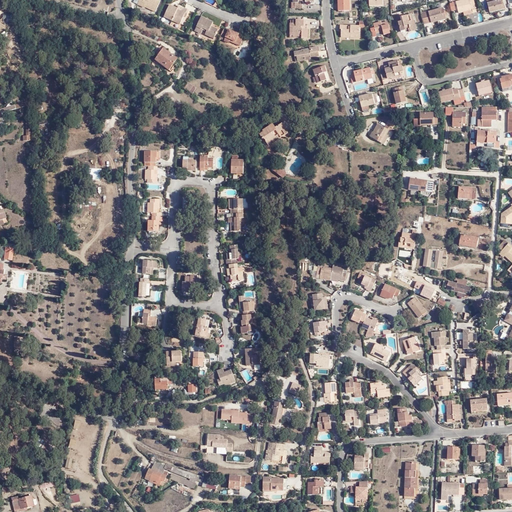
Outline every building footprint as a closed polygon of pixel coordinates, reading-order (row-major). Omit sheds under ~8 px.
[(159,0),(137,0),(137,3),(144,6),(144,5),(155,10),(159,0)] [(293,0),(293,4),(292,3),(291,10),(296,10),(303,11),(303,6),(299,6),(299,2),(306,2),(306,4),(311,4),(310,0),(293,0)] [(347,0),(337,0),(338,13),(348,12),(347,0)] [(367,0),(369,9),(382,7),(385,6),(385,1),(382,1),(381,0),(367,0)] [(493,0),(488,2),(489,5),(491,15),(506,11),(503,1),(497,3),(496,0),(493,0)] [(472,8),(470,1),(457,3),(459,14),(473,12),(474,16),(478,15),(476,7),(472,8)] [(182,9),(176,6),(169,3),(164,14),(180,22),(185,14),(187,15),(190,9),(184,6),(183,8),(182,9)] [(444,11),(424,15),(427,25),(431,24),(431,25),(446,21),(444,11)] [(391,17),(393,26),(399,24),(401,33),(404,32),(405,32),(404,28),(408,27),(409,31),(408,31),(408,32),(409,34),(416,32),(412,15),(402,18),(398,14),(391,16),(391,17)] [(206,33),(214,38),(218,29),(212,25),(212,24),(213,21),(202,15),(195,29),(201,32),(204,27),(207,28),(208,29),(206,33)] [(304,23),(290,23),(289,40),(301,41),(307,41),(307,32),(305,32),(305,28),(304,28),(304,23)] [(370,31),(372,39),(376,38),(376,35),(382,33),(383,36),(390,35),(387,26),(386,23),(381,24),(380,23),(372,25),(374,30),(370,31)] [(223,28),(221,35),(225,37),(224,41),(228,43),(229,42),(240,47),(242,42),(241,41),(243,36),(229,29),(228,31),(223,28)] [(360,30),(341,29),(341,33),(342,34),(342,39),(351,39),(351,42),(358,42),(360,43),(361,35),(360,35),(360,30)] [(165,67),(168,70),(172,64),(177,58),(163,48),(155,59),(165,67)] [(317,58),(317,55),(318,55),(318,54),(317,50),(308,51),(308,52),(293,54),(294,58),(295,58),(296,64),(303,63),(302,57),(308,56),(308,59),(309,60),(317,58)] [(317,58),(318,58),(318,61),(326,60),(325,52),(318,54),(318,55),(317,55),(317,58)] [(384,70),(379,71),(382,81),(387,80),(394,78),(394,75),(400,74),(403,73),(401,67),(400,62),(397,63),(397,62),(388,65),(389,66),(384,68),(384,70)] [(316,84),(316,85),(325,83),(323,76),(326,75),(324,69),(313,72),(314,79),(312,79),(313,83),(312,83),(313,85),(314,85),(316,84)] [(357,83),(358,84),(373,80),(373,77),(372,73),(371,70),(354,74),(355,76),(350,77),(351,85),(357,83)] [(511,87),(511,76),(500,80),(500,83),(502,90),(511,87)] [(180,86),(191,92),(194,85),(183,80),(180,86)] [(475,87),(475,88),(478,98),(493,94),(490,85),(490,83),(485,85),(485,86),(483,86),(482,85),(475,87)] [(395,95),(398,106),(407,103),(404,88),(396,90),(397,94),(395,95)] [(455,102),(460,101),(460,99),(458,91),(453,92),(452,91),(439,94),(441,104),(453,101),(454,101),(455,102)] [(374,105),(372,96),(359,99),(361,110),(368,108),(374,106),(374,105)] [(121,105),(123,106),(125,107),(127,107),(129,100),(125,99),(121,98),(120,101),(121,101),(121,105)] [(29,107),(35,105),(35,101),(0,111),(0,123),(2,123),(1,119),(6,118),(5,114),(29,107)] [(500,120),(500,108),(485,109),(485,121),(495,121),(500,120)] [(434,127),(434,115),(420,116),(415,116),(416,122),(414,122),(414,130),(421,130),(421,128),(427,128),(427,125),(429,125),(429,128),(434,127)] [(466,115),(453,115),(453,129),(463,129),(463,126),(466,126),(466,115)] [(263,140),(267,145),(275,140),(274,139),(278,136),(280,139),(287,135),(281,125),(275,129),(271,124),(263,130),(263,132),(258,135),(262,140),(263,140)] [(372,140),(382,146),(387,137),(389,132),(385,130),(378,126),(373,135),(374,136),(372,140)] [(495,149),(495,143),(497,134),(478,132),(477,147),(495,149)] [(268,147),(280,139),(278,136),(274,139),(275,140),(267,145),(268,147)] [(151,165),(155,165),(155,157),(156,157),(156,150),(144,150),(144,165),(151,165)] [(207,155),(199,154),(199,157),(199,166),(199,169),(203,169),(203,167),(203,163),(206,163),(207,166),(212,166),(213,157),(207,157),(207,155)] [(199,166),(199,157),(195,157),(195,159),(183,159),(182,166),(186,167),(186,169),(195,169),(195,166),(199,166)] [(230,158),(230,171),(242,172),(242,158),(236,158),(230,158)] [(155,165),(151,165),(150,168),(146,168),(146,178),(148,178),(148,181),(157,181),(158,175),(155,175),(155,172),(156,172),(155,169),(157,169),(158,165),(155,165)] [(273,170),(272,171),(281,178),(282,177),(283,178),(287,174),(276,165),(272,170),(273,170)] [(425,183),(409,182),(408,192),(416,193),(416,194),(424,195),(424,194),(431,195),(432,185),(425,184),(425,183)] [(471,193),(471,189),(458,187),(458,197),(466,198),(466,199),(472,199),(472,198),(476,199),(476,193),(471,193)] [(154,211),(154,215),(161,215),(161,211),(157,210),(157,207),(157,205),(159,205),(159,198),(151,198),(151,201),(148,201),(148,211),(154,211)] [(250,212),(249,208),(248,208),(248,198),(243,198),(234,198),(234,202),(232,202),(233,208),(233,213),(250,212)] [(511,209),(503,217),(503,226),(511,227),(511,225),(511,209)] [(250,212),(233,213),(231,213),(232,217),(229,217),(229,221),(232,221),(233,230),(242,230),(241,221),(240,220),(240,217),(244,217),(250,217),(250,212)] [(161,215),(154,215),(152,215),(152,219),(148,219),(148,229),(158,230),(159,219),(162,219),(162,216),(161,215)] [(397,247),(402,248),(402,246),(413,247),(415,231),(411,230),(410,234),(401,233),(401,238),(399,238),(399,243),(398,243),(397,247)] [(478,237),(463,234),(460,245),(469,246),(469,247),(476,248),(478,237)] [(498,249),(501,253),(508,245),(505,242),(498,249)] [(229,264),(233,263),(233,258),(239,258),(239,253),(238,254),(238,249),(237,244),(231,244),(232,252),(226,252),(227,258),(226,258),(226,264),(229,264)] [(511,251),(511,250),(511,249),(508,245),(501,253),(499,256),(502,259),(504,258),(511,265),(511,251)] [(432,252),(425,251),(423,268),(440,271),(443,254),(436,252),(434,264),(431,264),(432,252)] [(153,266),(157,266),(157,264),(158,263),(157,263),(157,262),(157,261),(156,260),(155,260),(155,259),(154,259),(143,259),(142,272),(150,272),(150,269),(150,266),(153,266)] [(237,267),(237,263),(236,263),(233,263),(229,264),(229,267),(227,268),(228,274),(230,274),(231,277),(238,277),(238,279),(243,279),(243,270),(238,271),(237,267)] [(319,278),(330,280),(331,278),(332,268),(323,267),(323,268),(321,268),(320,271),(317,271),(316,277),(319,278)] [(333,267),(332,268),(331,278),(338,279),(345,280),(347,269),(333,267)] [(183,284),(183,290),(197,290),(197,274),(191,274),(191,275),(185,275),(185,281),(185,285),(183,284)] [(366,288),(365,290),(370,292),(374,281),(361,275),(359,279),(362,280),(360,285),(364,287),(366,288)] [(149,282),(150,278),(141,277),(141,282),(140,282),(139,295),(146,296),(147,282),(149,282)] [(464,290),(466,286),(467,281),(458,278),(457,284),(458,284),(457,288),(464,290)] [(458,284),(457,284),(448,281),(446,289),(456,291),(457,288),(458,284)] [(386,298),(392,298),(393,295),(396,296),(398,295),(400,291),(384,284),(379,295),(386,298)] [(432,296),(434,292),(435,291),(425,285),(419,295),(429,300),(431,298),(432,296)] [(471,287),(466,286),(464,290),(457,288),(456,291),(457,292),(456,295),(463,297),(464,293),(468,295),(471,287)] [(322,304),(321,297),(321,293),(312,294),(314,310),(327,308),(326,303),(322,304)] [(444,301),(439,298),(436,303),(437,304),(442,306),(442,305),(444,301)] [(407,305),(419,319),(423,316),(424,316),(428,314),(427,313),(418,301),(417,302),(414,299),(407,305)] [(243,315),(243,316),(250,315),(250,314),(251,314),(250,310),(254,309),(253,301),(243,302),(244,311),(243,311),(244,314),(243,315)] [(150,310),(143,309),(142,317),(138,316),(137,322),(146,324),(146,325),(155,326),(156,317),(149,316),(149,314),(150,314),(150,310)] [(359,320),(362,322),(363,322),(365,317),(366,314),(362,313),(361,314),(358,312),(358,311),(355,309),(350,319),(358,323),(359,320)] [(250,320),(250,315),(243,316),(243,320),(242,320),(242,326),(240,327),(241,333),(247,332),(247,331),(251,331),(250,320)] [(203,327),(205,318),(199,317),(198,326),(197,334),(208,336),(209,331),(209,328),(206,327),(203,327)] [(362,322),(360,327),(366,330),(367,329),(372,331),(377,321),(372,318),(371,320),(365,317),(363,322),(362,322)] [(314,334),(319,333),(321,333),(321,336),(328,335),(326,321),(312,323),(314,334)] [(466,341),(466,345),(466,349),(476,350),(476,347),(476,342),(476,333),(473,333),(473,330),(466,330),(466,341)] [(435,359),(435,365),(446,364),(445,360),(447,360),(446,336),(448,336),(448,331),(438,331),(438,337),(436,337),(437,346),(438,346),(439,349),(435,350),(435,359)] [(20,345),(19,338),(23,338),(23,336),(14,336),(14,350),(21,350),(21,345),(20,345)] [(402,342),(407,356),(420,351),(417,343),(415,343),(413,338),(402,342)] [(374,344),(371,349),(373,350),(371,355),(385,362),(389,354),(382,350),(382,348),(374,344)] [(249,354),(250,364),(261,363),(260,347),(246,348),(246,354),(249,354)] [(167,351),(167,362),(173,362),(173,361),(176,361),(182,361),(182,351),(167,351)] [(194,351),(194,357),(194,358),(194,362),(194,365),(203,365),(203,361),(211,361),(211,357),(204,357),(204,351),(194,351)] [(484,360),(484,355),(476,354),(476,359),(470,359),(470,369),(468,369),(468,376),(478,376),(479,360),(484,360)] [(326,360),(326,356),(310,355),(309,364),(315,365),(315,367),(328,368),(328,360),(326,360)] [(489,370),(489,372),(495,372),(495,371),(499,371),(500,359),(496,359),(496,356),(489,356),(489,363),(484,362),(484,367),(487,368),(487,370),(489,370)] [(405,379),(412,388),(416,384),(415,383),(420,379),(416,375),(418,373),(414,369),(414,368),(413,368),(412,368),(411,368),(411,369),(403,376),(405,379)] [(217,381),(219,386),(225,384),(226,386),(236,382),(231,370),(224,373),(223,369),(217,372),(220,380),(217,381)] [(417,383),(418,395),(430,394),(429,375),(423,375),(423,383),(417,383)] [(450,396),(449,391),(447,391),(447,385),(449,385),(448,379),(448,377),(438,377),(438,380),(439,385),(437,386),(438,392),(439,392),(440,396),(450,396)] [(353,395),(361,394),(360,383),(353,383),(353,382),(353,381),(352,381),(351,381),(350,381),(349,381),(349,382),(349,383),(345,383),(346,394),(353,393),(353,395)] [(322,395),(323,402),(335,402),(333,383),(323,384),(324,394),(322,395)] [(196,384),(188,385),(189,392),(196,392),(196,384)] [(378,387),(378,384),(369,385),(370,394),(375,393),(375,398),(388,398),(388,391),(384,391),(384,387),(381,387),(378,387)] [(290,387),(288,392),(295,395),(296,396),(298,390),(290,387)] [(495,400),(495,402),(501,402),(501,405),(506,405),(506,403),(511,402),(511,392),(494,394),(495,400)] [(468,400),(468,409),(475,408),(475,410),(485,409),(484,399),(468,400)] [(444,405),(444,419),(451,419),(451,420),(456,420),(457,415),(455,415),(455,405),(450,405),(450,401),(445,402),(445,405),(444,405)] [(272,417),(281,419),(282,415),(281,415),(282,408),(283,408),(284,404),(275,402),(272,417)] [(239,410),(222,409),(221,418),(231,419),(231,423),(252,424),(253,414),(248,414),(248,412),(238,412),(239,410)] [(408,422),(410,422),(410,417),(410,416),(409,416),(407,417),(407,416),(407,414),(406,414),(405,410),(397,411),(397,414),(398,428),(408,427),(408,422)] [(369,425),(377,424),(377,421),(385,421),(384,412),(384,411),(380,411),(375,411),(376,415),(368,416),(369,425)] [(357,412),(344,412),(344,416),(341,417),(341,422),(352,422),(353,427),(358,427),(357,412)] [(323,429),(323,431),(330,430),(330,426),(329,426),(329,423),(328,418),(327,413),(318,414),(318,418),(317,419),(317,423),(316,423),(317,429),(323,429)] [(220,435),(208,434),(207,446),(212,446),(212,447),(227,448),(226,452),(232,452),(232,444),(227,443),(227,440),(219,439),(220,435)] [(285,445),(269,443),(267,455),(266,455),(266,460),(272,461),(272,463),(285,465),(287,452),(284,451),(285,445)] [(481,453),(483,453),(484,448),(470,447),(470,458),(473,458),(473,462),(478,462),(478,464),(483,464),(483,458),(481,458),(481,453)] [(511,448),(506,448),(502,448),(502,468),(508,468),(508,466),(511,466),(511,448)] [(310,455),(309,461),(318,462),(318,464),(328,465),(328,459),(329,459),(330,454),(325,454),(325,453),(321,453),(322,449),(314,449),(313,455),(310,455)] [(454,454),(454,449),(446,449),(445,452),(441,452),(441,462),(455,462),(456,454),(454,454)] [(352,460),(352,469),(361,469),(367,469),(367,455),(362,455),(361,460),(352,460)] [(199,473),(199,469),(168,457),(166,462),(199,473)] [(155,460),(151,469),(153,470),(161,473),(164,474),(166,475),(168,471),(163,469),(163,468),(165,464),(155,460)] [(165,464),(163,468),(185,475),(186,471),(165,463),(165,464)] [(416,479),(416,474),(414,474),(414,471),(414,464),(404,464),(404,479),(416,479)] [(431,476),(431,469),(427,468),(427,466),(423,465),(422,476),(431,476)] [(145,477),(149,479),(151,476),(158,479),(162,480),(164,474),(161,473),(153,470),(151,469),(148,468),(145,477)] [(199,475),(186,471),(185,475),(199,481),(199,475)] [(171,473),(169,478),(194,488),(196,483),(171,473)] [(228,487),(235,488),(235,485),(239,485),(244,485),(244,484),(245,476),(229,474),(228,487)] [(202,482),(201,486),(215,489),(220,480),(205,476),(204,477),(202,482)] [(271,477),(263,476),(263,491),(271,491),(271,490),(283,490),(283,479),(271,478),(271,477)] [(416,479),(404,479),(403,497),(413,498),(413,490),(413,487),(416,487),(416,479)] [(317,489),(320,489),(322,489),(323,482),(314,481),(314,484),(308,483),(307,496),(317,496),(317,489)] [(481,494),(481,496),(485,496),(486,481),(478,481),(478,485),(476,485),(476,486),(471,486),(470,495),(477,495),(477,494),(481,494)] [(365,501),(366,483),(358,483),(358,489),(349,489),(349,493),(354,494),(354,506),(361,506),(361,503),(361,501),(365,501)] [(440,484),(440,495),(447,495),(457,496),(458,485),(440,484)] [(497,500),(504,500),(504,499),(511,498),(511,489),(497,490),(497,500)] [(18,510),(25,508),(38,505),(36,495),(16,499),(18,510)]
